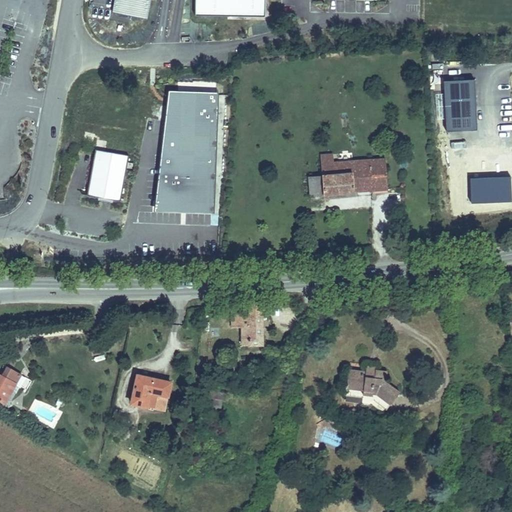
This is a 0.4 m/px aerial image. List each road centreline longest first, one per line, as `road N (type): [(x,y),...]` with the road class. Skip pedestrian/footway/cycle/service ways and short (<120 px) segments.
road 1 (primary): [(0,289),(266,282),(511,252)]
road 2 (residential): [(0,224),(36,214),(71,0)]
